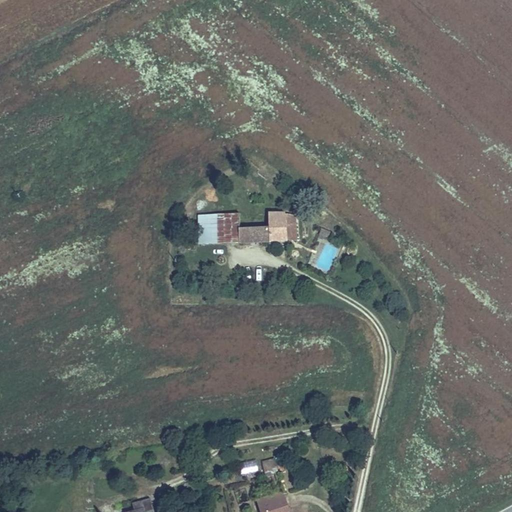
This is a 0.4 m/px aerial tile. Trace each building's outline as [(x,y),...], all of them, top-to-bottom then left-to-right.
[(244,242),(244,215),(225,215),(224,242),(244,242)] [(264,215),(244,215),(244,242),(264,243),(264,215)] [(313,216),(264,215),(264,243),(313,243),(313,216)] [(323,216),(313,216),(313,243),(323,243),(323,216)] [(329,270),(338,247),(328,243),(319,265),(329,270)] [(242,461),(242,471),(256,472),(257,462),(242,461)] [(291,511),(286,496),(261,504),(263,511),(291,511)] [(149,511),(147,503),(133,506),(134,511),(149,511)]
